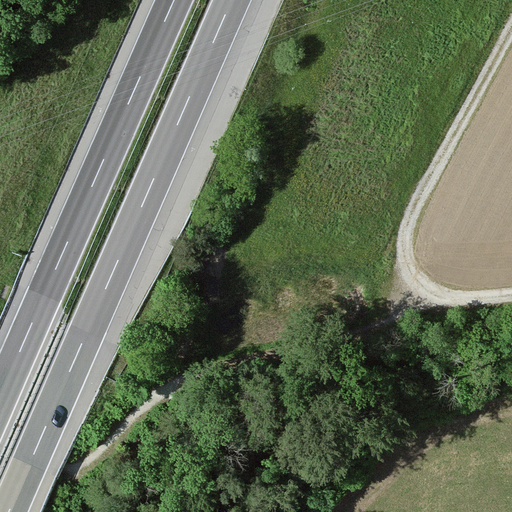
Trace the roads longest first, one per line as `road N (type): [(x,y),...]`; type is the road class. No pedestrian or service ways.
road 1 (motorway): [(9,511),(232,0)]
road 2 (motorway): [(174,0),(0,395)]
road 3 (track): [(511,28),(421,196),(405,246),(420,291),(462,300),(511,295)]
road 4 (track): [(174,385),(379,326),(420,291)]
road 5 (track): [(68,465),(88,461),(174,385)]
